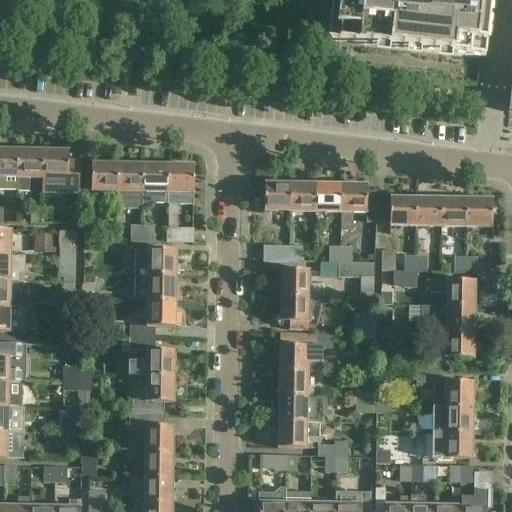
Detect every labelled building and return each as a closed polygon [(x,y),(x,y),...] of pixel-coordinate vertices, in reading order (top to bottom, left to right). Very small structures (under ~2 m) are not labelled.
[(491,0),(334,0),(331,28),(341,29),(341,37),(359,39),(359,44),(390,47),(389,53),(456,60),(457,53),(473,55),(474,50),(486,52),(491,0)] [(18,153),(0,152),(0,180),(18,181),(18,153)] [(29,195),(29,182),(42,182),(43,153),(18,153),(18,181),(18,195),(29,195)] [(67,153),(43,153),(42,182),(42,196),(80,196),(81,162),(68,162),(68,153),(67,153)] [(91,195),(118,195),(118,166),(93,166),(93,165),(91,165),(91,195)] [(143,196),(143,167),(118,166),(118,195),(118,211),(142,211),(143,196)] [(168,206),(168,196),(169,167),(143,167),(143,196),(142,211),(147,211),(153,207),(153,205),(168,206)] [(193,168),(169,167),(168,196),(168,208),(193,208),(194,196),(194,167),(193,167),(193,168)] [(264,215),(290,215),(291,186),(266,186),(266,185),(265,185),(264,215)] [(316,187),(291,186),(290,215),(316,216),(316,187)] [(316,187),(316,216),(341,216),(341,187),(316,187)] [(376,225),(377,193),(367,193),(367,187),(366,187),(366,188),(341,187),(341,216),(341,233),(353,233),(353,216),(366,216),(366,225),(376,225)] [(390,229),(416,229),(416,201),(392,200),(392,199),(390,199),(390,229)] [(254,209),(262,209),(262,201),(254,201),(254,209)] [(441,201),(416,201),(416,229),(441,230),(441,201)] [(466,230),(467,202),(441,201),(441,230),(466,230)] [(467,202),(466,230),(493,231),(493,201),(491,201),(491,202),(467,202)] [(31,226),(42,226),(42,211),(31,211),(31,226)] [(84,244),(97,244),(98,221),(84,221),(84,244)] [(132,245),(142,245),(142,230),(132,230),(132,245)] [(142,245),(153,245),(154,230),(142,230),(142,245)] [(167,245),(193,245),(193,232),(167,231),(167,245)] [(0,259),(11,259),(11,233),(0,233),(0,259)] [(60,253),(60,260),(75,260),(75,253),(76,253),(76,235),(59,235),(59,253),(60,253)] [(33,255),(55,255),(55,236),(34,236),(33,255)] [(84,244),(84,256),(97,256),(97,244),(84,244)] [(289,265),(289,250),(279,250),(264,250),(264,264),(289,265)] [(289,265),(300,265),(301,250),(289,250),(289,265)] [(342,265),(342,258),(339,258),(339,250),(329,250),(329,265),(339,265),(342,265)] [(339,250),(339,258),(342,258),(342,265),(352,265),(352,250),(339,250)] [(147,279),(176,279),(176,254),(177,254),(177,253),(148,252),(134,252),(134,279),(147,279)] [(395,253),(381,253),(381,273),(395,274),(395,253)] [(26,259),(11,259),(0,259),(0,284),(20,285),(26,285),(26,259)] [(75,286),(75,260),(60,260),(60,285),(75,286)] [(404,275),(414,275),(415,275),(415,268),(413,268),(413,260),(404,260),(404,275)] [(413,260),(413,268),(415,268),(415,275),(416,275),(426,275),(426,260),(413,260)] [(454,276),(465,276),(466,261),(454,261),(454,276)] [(465,276),(492,276),(492,262),(466,261),(465,276)] [(352,265),(342,265),(339,265),(339,280),(376,280),(376,265),(352,265)] [(281,274),(281,298),(310,298),(322,299),(323,287),(310,287),(310,273),(280,273),(281,274)] [(416,275),(415,275),(414,275),(404,275),(392,274),(391,275),(391,289),(416,290),(416,275)] [(175,304),(176,279),(147,279),(134,279),(133,303),(147,304),(175,304)] [(360,280),(360,299),(373,299),(374,280),(360,280)] [(446,294),(446,309),(475,310),(475,285),(476,285),(476,283),(426,282),(426,294),(446,294)] [(0,309),(20,310),(20,285),(0,284),(0,309)] [(381,307),(391,308),(391,294),(384,294),(382,294),(381,307)] [(65,296),(65,307),(79,307),(79,296),(65,296)] [(79,296),(79,307),(94,307),(94,296),(79,296)] [(310,298),(281,298),(281,322),(279,323),(279,325),(289,325),(289,333),(311,334),(317,328),(322,299),(310,298)] [(129,341),(155,342),(155,330),(176,330),(176,329),(175,328),(175,304),(147,304),(147,329),(129,329),(129,341)] [(65,318),(79,318),(79,307),(65,307),(65,318)] [(79,307),(79,318),(94,318),(94,307),(79,307)] [(0,335),(1,335),(1,347),(29,348),(38,348),(38,335),(25,335),(25,310),(20,310),(0,309),(0,335)] [(434,335),(474,335),(475,310),(446,309),(421,309),(421,334),(432,334),(434,334),(434,335)] [(376,312),(376,324),(376,334),(383,334),(383,337),(391,337),(391,312),(376,312)] [(376,324),(375,324),(354,324),(354,336),(362,336),(369,336),(369,334),(376,334),(376,324)] [(376,334),(369,334),(369,336),(362,336),(362,346),(376,347),(376,334)] [(383,334),(376,334),(376,347),(391,347),(391,337),(383,337),(383,334)] [(416,359),(415,371),(440,372),(440,360),(474,360),(474,335),(434,335),(434,334),(432,334),(431,359),(416,359)] [(279,350),(280,350),(279,374),(308,375),(319,375),(320,365),(323,365),(323,351),(333,351),(333,337),(281,336),(281,348),(279,348),(279,350)] [(155,353),(155,342),(129,341),(129,380),(146,380),(174,380),(174,355),(175,355),(175,353),(155,353)] [(1,347),(1,359),(0,359),(0,384),(9,384),(28,384),(29,348),(1,347)] [(440,384),(440,372),(415,371),(415,384),(430,384),(430,410),(473,411),(473,386),(474,386),(474,384),(440,384)] [(63,383),(78,383),(78,372),(63,372),(63,383)] [(78,372),(78,383),(93,383),(93,372),(78,372)] [(308,400),(308,375),(279,374),(279,399),(308,400)] [(174,404),(174,380),(146,380),(145,405),(135,405),(135,417),(135,418),(164,418),(164,406),(174,406),(174,404)] [(63,394),(78,394),(78,383),(63,383),(63,394)] [(78,383),(78,394),(93,394),(93,383),(78,383)] [(0,409),(9,410),(9,384),(0,384),(0,409)] [(356,407),(363,407),(363,404),(375,404),(375,395),(357,394),(356,407)] [(382,407),(389,407),(389,410),(390,410),(391,395),(375,395),(375,404),(382,404),(382,407)] [(324,401),(308,400),(279,399),(278,424),(307,425),(319,425),(323,426),(324,401)] [(375,404),(363,404),(363,407),(356,407),(356,417),(374,417),(375,404)] [(382,404),(375,404),(374,417),(390,417),(390,410),(389,410),(389,407),(382,407),(382,404)] [(24,410),(9,410),(0,409),(0,435),(9,435),(23,435),(24,410)] [(430,436),(473,436),(473,411),(430,410),(430,436)] [(174,429),(164,429),(164,418),(135,418),(135,417),(130,417),(129,455),(173,456),(173,431),(174,431),(174,429)] [(277,450),(277,451),(307,451),(307,440),(319,440),(319,425),(307,425),(278,424),(278,449),(277,450)] [(59,436),(73,436),(74,426),(59,426),(59,436)] [(9,435),(0,435),(0,461),(23,462),(23,435),(9,435)] [(73,448),(73,436),(59,436),(59,448),(73,448)] [(472,460),(473,436),(430,436),(429,461),(473,462),(473,460),(472,460)] [(82,443),(82,454),(96,454),(96,443),(82,443)] [(319,449),(318,459),(325,459),(337,460),(348,460),(348,445),(335,446),(335,449),(319,449)] [(390,453),(377,453),(377,467),(390,467),(390,453)] [(96,454),(82,454),(82,465),(96,465),(96,454)] [(172,481),(173,456),(129,455),(129,465),(144,466),(144,480),(172,481)] [(285,474),(285,459),(260,459),(260,474),(275,474),(285,474)] [(297,474),(297,459),(285,459),(285,474),(297,474)] [(337,460),(325,459),(325,474),(333,475),(334,467),(337,467),(337,460)] [(337,460),(337,467),(334,467),(333,475),(347,475),(348,460),(337,460)] [(410,477),(409,469),(400,469),(400,485),(412,485),(412,477),(410,477)] [(409,469),(410,477),(412,477),(412,485),(422,485),(422,469),(413,469),(409,469)] [(15,470),(4,470),(4,484),(15,484),(15,470)] [(55,485),(56,470),(44,470),(44,485),(55,485)] [(66,470),(56,470),(55,485),(66,485),(66,470)] [(459,486),(459,478),(462,478),(461,470),(450,470),(450,485),(459,486)] [(461,470),(462,478),(459,478),(459,486),(472,486),(473,470),(461,470)] [(143,505),(172,506),(172,481),(144,480),(131,480),(131,505),(143,505)] [(410,511),(410,507),(385,507),(385,490),(376,490),(375,511),(410,511)] [(461,508),(460,511),(486,511),(487,493),(473,493),(473,500),(461,500),(461,508)] [(89,494),(89,505),(104,505),(104,494),(89,494)] [(284,511),(309,511),(310,506),(310,495),(285,494),(285,506),(284,511)] [(370,511),(371,495),(360,494),(336,494),(335,506),(335,511),(370,511)] [(17,508),(4,508),(4,511),(29,511),(29,509),(29,500),(18,499),(17,508)] [(435,511),(460,511),(461,508),(461,500),(449,500),(449,508),(436,508),(435,508),(435,511)] [(55,509),(54,511),(80,511),(81,501),(69,501),(69,509),(55,509)]
